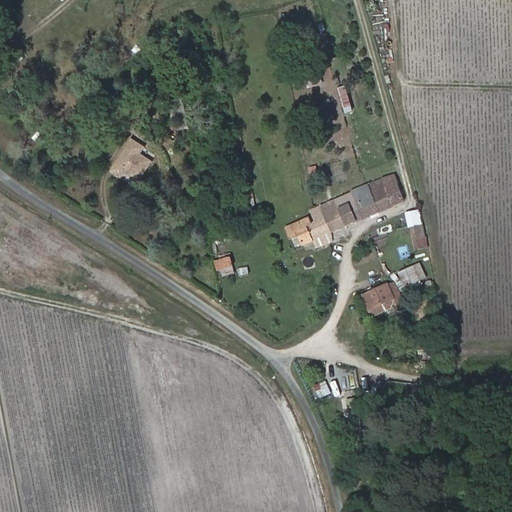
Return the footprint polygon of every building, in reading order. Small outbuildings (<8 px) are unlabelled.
[(171,103),(160,106),(162,114),(159,115),(162,129),(168,127),(170,136),(179,133),(171,103)] [(135,152),(124,146),(106,177),(116,183),(120,177),(133,184),(144,165),(132,159),(135,152)] [(391,190),(387,179),(360,192),(346,198),(357,224),(372,217),(366,200),(391,190)] [(397,205),(391,190),(366,200),(372,217),(375,216),(385,211),(397,205)] [(357,224),(346,198),(331,205),(343,230),(346,229),(357,224)] [(313,213),(324,238),(333,234),(337,232),(343,230),(331,205),(313,213)] [(424,209),(409,211),(413,242),(419,242),(420,248),(427,247),(424,209)] [(313,213),(310,214),(308,215),(312,227),(297,234),(302,248),(323,238),(324,238),(313,213)] [(221,276),(236,271),(230,255),(216,260),(221,276)] [(307,269),(303,260),(290,265),(294,274),(307,269)] [(421,261),(399,272),(406,287),(428,276),(421,261)] [(387,304),(381,289),(367,295),(360,298),(359,299),(358,299),(363,312),(387,304)] [(332,379),(315,384),(319,397),(336,391),(332,379)]
